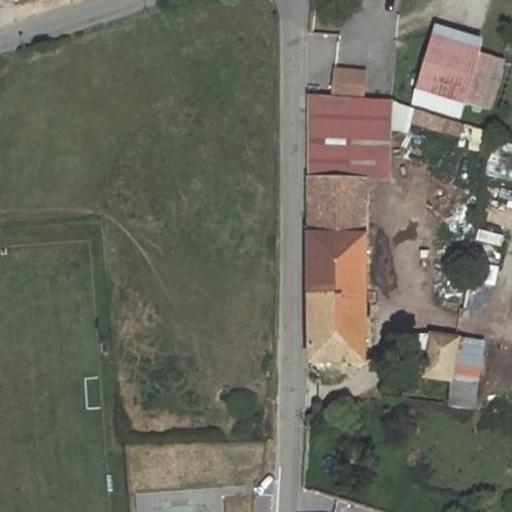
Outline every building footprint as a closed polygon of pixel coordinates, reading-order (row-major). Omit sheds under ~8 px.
[(479,54),(432,41),(418,90),(465,103),(479,54)] [(503,61),(479,54),(465,103),(489,110),(503,61)] [(365,74),(336,71),(333,97),(362,100),(365,74)] [(333,97),(309,95),(310,181),(367,182),(388,182),(391,102),(362,100),(333,97)] [(465,125),(410,108),(406,121),(461,138),(465,125)] [(487,151),(493,134),(465,125),(461,138),(460,144),(487,151)] [(511,147),(492,142),(486,174),(511,178),(511,147)] [(365,363),(367,182),(310,181),(311,362),(365,363)] [(452,380),(458,339),(432,335),(426,377),(452,380)] [(481,343),(458,339),(452,380),(448,405),(472,409),(481,343)]
